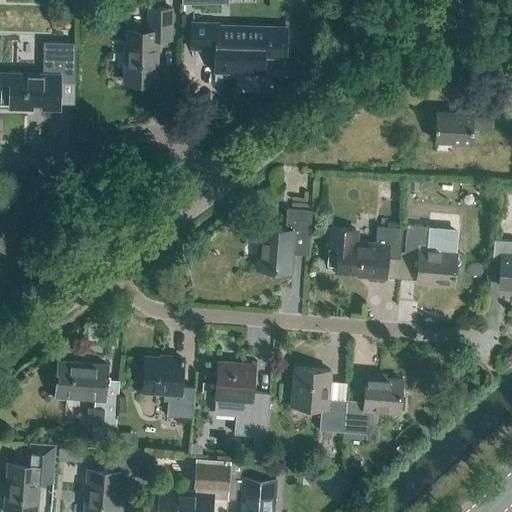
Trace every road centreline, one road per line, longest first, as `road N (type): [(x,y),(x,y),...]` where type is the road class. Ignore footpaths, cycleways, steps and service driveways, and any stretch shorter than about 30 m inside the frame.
road 1 (residential): [(488,337),(147,312),(109,268)]
road 2 (residential): [(210,193),(440,15)]
road 3 (residential): [(210,193),(170,152),(127,139),(87,139),(0,164)]
road 4 (residential): [(0,352),(109,268)]
road 5 (residential): [(109,268),(210,193)]
